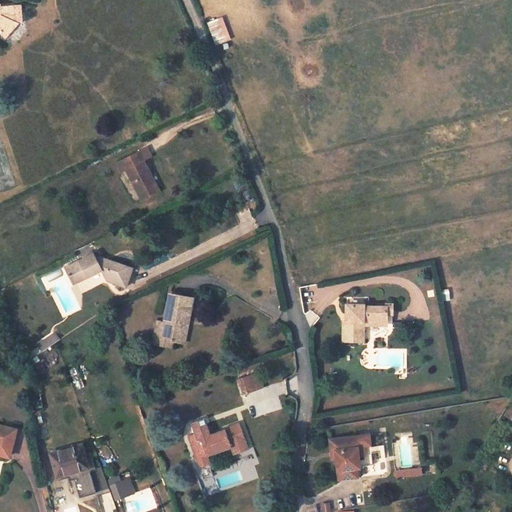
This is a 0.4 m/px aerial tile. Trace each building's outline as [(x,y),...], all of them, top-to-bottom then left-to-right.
[(0,33),(3,37),(16,20),(12,18),(10,3),(0,4),(0,33)] [(216,45),(231,39),(222,16),(207,22),(216,45)] [(143,159),(139,150),(135,152),(140,161),(143,159)] [(140,161),(135,152),(115,162),(120,171),(126,169),(142,198),(160,188),(156,181),(153,182),(147,171),(149,169),(143,159),(140,161)] [(94,252),(71,263),(80,280),(102,269),(108,280),(127,285),(134,267),(105,257),(98,261),(94,252)] [(188,293),(166,289),(161,320),(159,333),(171,336),(177,337),(181,313),(184,314),(188,293)] [(359,321),(388,321),(388,302),(382,302),(382,306),(362,306),(362,304),(342,304),(342,320),(338,320),(339,341),(359,341),(359,321)] [(181,313),(177,337),(182,338),(186,314),(184,314),(181,313)] [(169,344),(171,336),(159,333),(161,320),(153,319),(150,342),(169,344)] [(40,342),(45,348),(59,338),(54,332),(40,342)] [(258,366),(237,373),(243,388),(263,382),(258,366)] [(37,385),(28,388),(33,409),(43,406),(37,385)] [(188,428),(191,439),(240,420),(239,416),(223,421),(222,423),(210,427),(206,416),(193,420),(195,426),(188,428)] [(246,435),(240,420),(191,439),(199,460),(211,456),(209,448),(233,440),(246,435)] [(17,429),(0,425),(0,453),(11,456),(17,429)] [(331,457),(333,478),(355,476),(354,465),(353,452),(351,434),(324,437),(325,449),(330,448),(331,457)] [(360,451),(358,434),(351,434),(353,452),(360,451)] [(209,448),(211,456),(235,447),(233,440),(209,448)] [(85,446),(64,451),(72,474),(90,470),(85,446)] [(58,477),(72,474),(64,451),(53,453),(58,477)] [(394,469),(395,477),(421,475),(421,467),(394,469)] [(122,479),(120,474),(110,478),(117,498),(127,494),(122,479)] [(137,490),(131,475),(122,479),(127,494),(137,490)]
